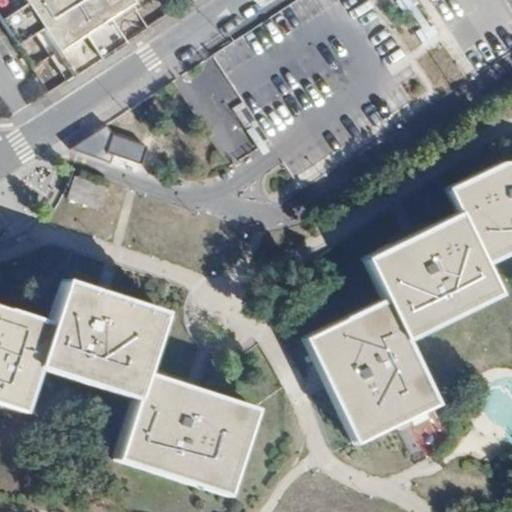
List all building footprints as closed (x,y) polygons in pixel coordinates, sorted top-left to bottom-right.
[(0,0),(0,28),(14,19),(46,68),(98,35),(83,13),(102,0),(0,0)] [(511,169),(502,167),(443,199),(453,216),(360,263),(381,305),(300,344),(350,446),(431,406),(402,344),(495,297),(481,269),(509,254),(511,255),(511,169)] [(64,201),(96,208),(101,185),(69,178),(64,201)] [(106,199),(93,223),(106,230),(119,206),(106,199)] [(123,243),(153,253),(161,230),(131,219),(123,243)] [(0,399),(15,405),(31,361),(131,391),(113,449),(223,483),(248,401),(138,367),(157,305),(57,275),(44,322),(0,306),(0,399)] [(323,511),(342,493),(319,471),(279,511),(323,511)]
